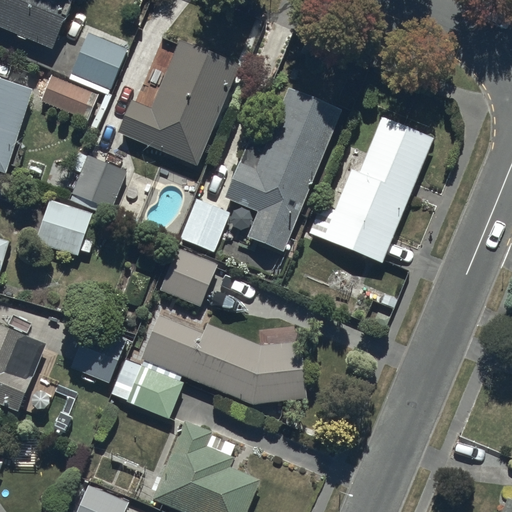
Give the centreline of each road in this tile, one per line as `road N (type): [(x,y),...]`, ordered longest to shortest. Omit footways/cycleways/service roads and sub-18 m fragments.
road 1 (residential): [(368,511),(511,165)]
road 2 (residential): [(382,0),(511,53)]
